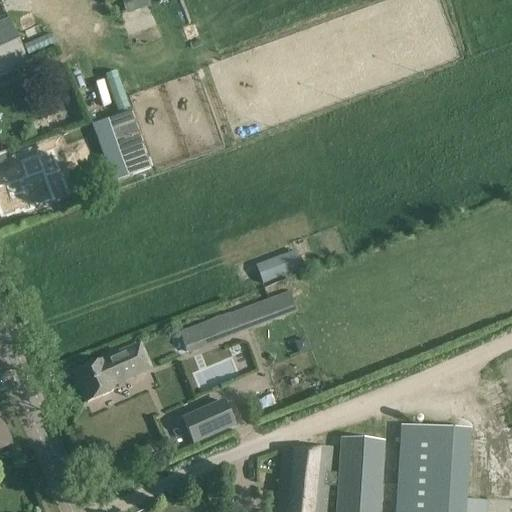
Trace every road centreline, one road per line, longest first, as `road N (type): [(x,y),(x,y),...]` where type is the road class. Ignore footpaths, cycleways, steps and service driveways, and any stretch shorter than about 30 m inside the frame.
road 1 (track): [(108,511),(511,338)]
road 2 (unclassified): [(76,511),(0,342)]
